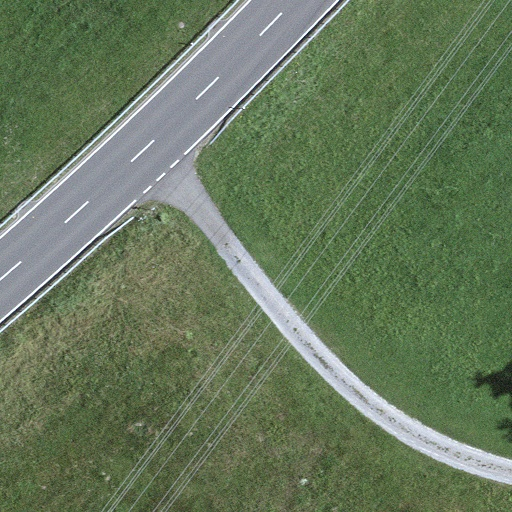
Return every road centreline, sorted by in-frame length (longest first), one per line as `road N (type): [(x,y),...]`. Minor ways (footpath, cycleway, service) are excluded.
road 1 (track): [(511,478),(429,449),(379,416),(306,347),(148,148)]
road 2 (primary): [(292,0),(148,148),(0,281)]
